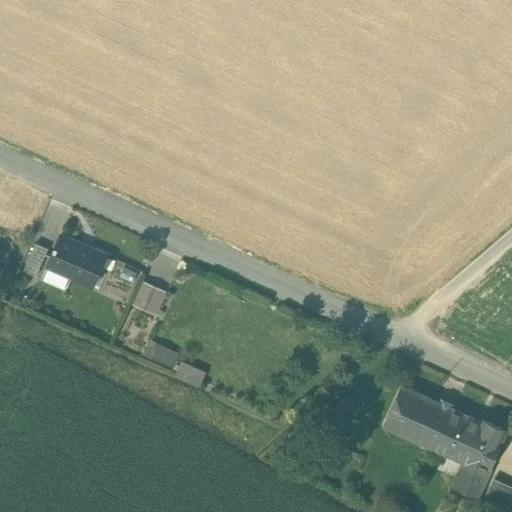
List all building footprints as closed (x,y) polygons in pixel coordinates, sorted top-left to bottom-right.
[(91,248),(61,235),(47,268),(93,288),(107,255),(91,248)] [(36,243),(24,270),(36,276),(49,249),(36,243)] [(166,292),(144,282),(134,305),(156,315),(166,292)] [(175,368),(182,353),(152,340),(145,355),(175,368)] [(202,387),(209,373),(185,363),(179,376),(202,387)] [(482,422),(451,408),(453,404),(442,399),(440,403),(402,386),(384,426),(446,454),(463,462),(457,476),(452,485),(478,498),(492,469),(492,468),(501,445),(501,444),(507,431),(484,420),(482,422)] [(463,462),(446,454),(439,469),(457,476),(463,462)] [(509,511),(511,507),(511,486),(494,478),(483,500),(509,511)]
